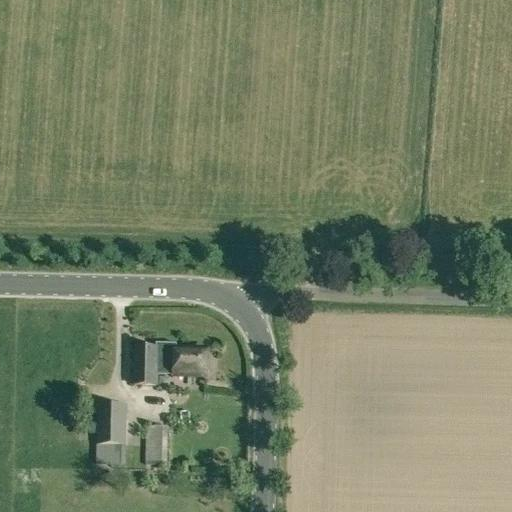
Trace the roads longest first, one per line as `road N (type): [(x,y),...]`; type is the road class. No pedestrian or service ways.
road 1 (unclassified): [(511,299),(266,292),(238,309)]
road 2 (tertiary): [(238,309),(204,290),(0,285)]
road 3 (tertiary): [(260,511),(263,368),(257,337),(238,309)]
